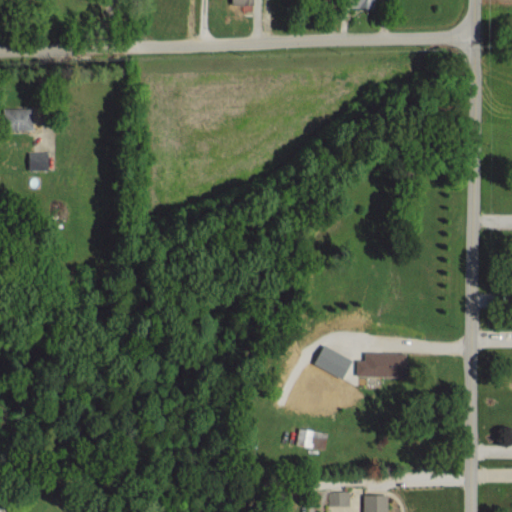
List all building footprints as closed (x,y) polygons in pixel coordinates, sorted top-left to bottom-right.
[(345,0),(346,8),(378,8),(377,0),(345,0)] [(7,130),(37,130),(37,108),(7,108),(7,130)] [(33,170),(50,170),(50,153),(33,153),(33,170)] [(409,355),(364,355),(364,377),(409,378),(409,355)] [(331,433),(302,428),(299,445),(328,450),(331,433)] [(352,505),(352,492),(332,492),(332,505),(352,505)] [(367,495),(367,511),(391,511),(392,495),(367,495)]
